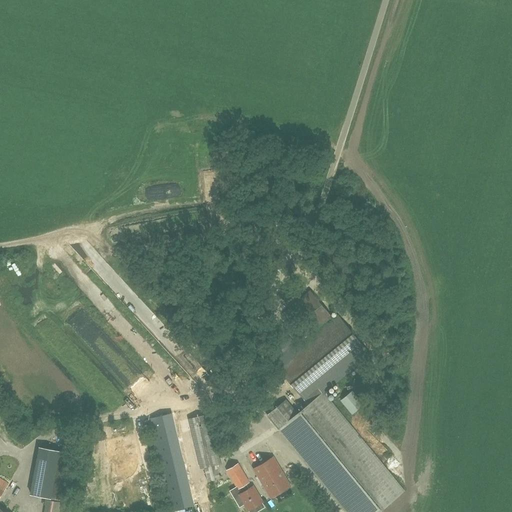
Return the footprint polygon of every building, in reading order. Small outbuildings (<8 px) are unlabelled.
[(215,378),(182,340),(180,341),(141,295),(132,303),(205,387),(215,378)] [(100,304),(111,308),(114,301),(103,296),(100,304)] [(297,310),(307,311),(308,299),(298,298),(297,310)] [(370,354),(338,315),(276,365),(308,404),(297,413),(286,399),(268,414),(348,511),(377,511),(402,492),(322,393),(370,354)] [(352,390),(341,400),(352,413),(363,404),(352,390)] [(170,511),(199,511),(175,411),(148,418),(170,511)] [(209,414),(188,419),(200,468),(204,467),(207,481),(219,478),(216,464),(221,463),(209,414)] [(30,494),(60,500),(69,452),(40,447),(30,494)] [(270,496),(289,485),(272,457),(253,468),(270,496)] [(244,505),(247,510),(262,501),(252,485),(248,488),(245,483),(248,481),(237,462),(226,469),(240,493),(233,497),(240,508),(244,505)] [(0,496),(8,483),(0,477),(0,496)] [(59,511),(61,502),(45,499),(44,505),(45,505),(43,511),(59,511)]
